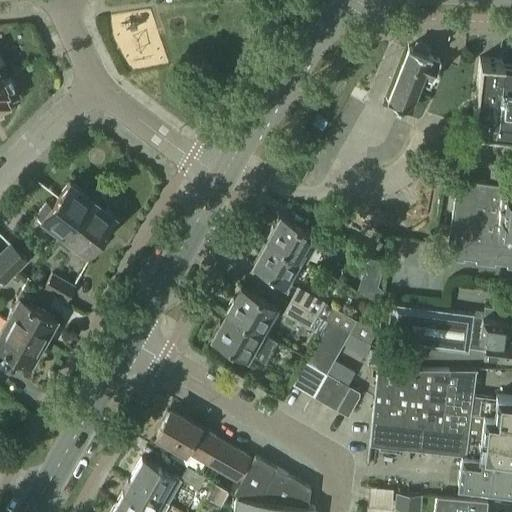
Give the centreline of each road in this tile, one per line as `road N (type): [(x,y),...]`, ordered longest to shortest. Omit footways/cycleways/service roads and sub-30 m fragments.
road 1 (residential): [(331,502),(332,462),(133,334)]
road 2 (secondary): [(30,511),(133,334)]
road 3 (secondary): [(133,334),(223,177)]
road 4 (secondary): [(223,177),(286,60)]
road 5 (residential): [(0,175),(91,83)]
road 6 (residential): [(192,160),(91,83)]
